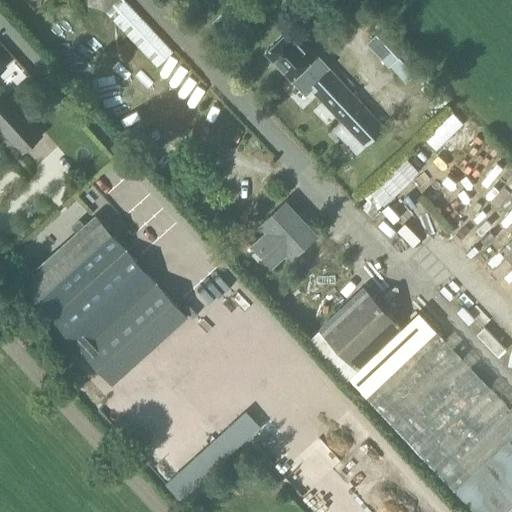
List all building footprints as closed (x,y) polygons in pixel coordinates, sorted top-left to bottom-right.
[(115,0),(87,0),(89,6),(104,11),(115,0)] [(385,128),(330,69),(316,55),(313,58),(289,33),(268,53),(292,78),(305,91),(310,87),(310,88),(344,123),(338,130),(360,152),(365,146),(385,128)] [(406,83),(422,67),(392,34),(375,50),(406,83)] [(0,136),(23,115),(2,93),(0,95),(0,136)] [(412,128),(428,159),(466,139),(450,108),(412,128)] [(361,191),(379,208),(412,172),(393,156),(361,191)] [(292,256),(314,235),(285,205),(264,226),(270,233),(256,246),(272,264),(287,250),(292,256)] [(96,216),(22,283),(113,384),(187,317),(96,216)] [(402,248),(416,237),(410,229),(396,240),(402,248)] [(511,264),(511,238),(499,251),(511,264)] [(14,274),(21,266),(8,256),(1,264),(14,274)] [(450,286),(468,269),(460,261),(442,277),(450,286)] [(511,274),(507,271),(501,278),(511,287),(511,274)] [(277,287),(269,295),(277,303),(285,295),(277,287)] [(402,328),(401,327),(364,288),(307,342),(344,381),(349,377),(476,511),(507,511),(511,508),(511,409),(419,312),(402,328)] [(285,452),(341,511),(406,511),(320,420),(285,452)]
